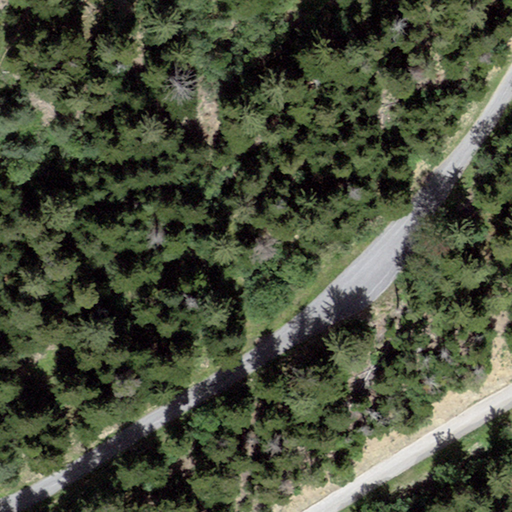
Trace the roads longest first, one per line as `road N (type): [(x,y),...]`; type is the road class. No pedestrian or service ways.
road 1 (unclassified): [(511,85),(415,223),(325,316),(95,465),(0,511)]
road 2 (unclassified): [(325,511),(511,397)]
